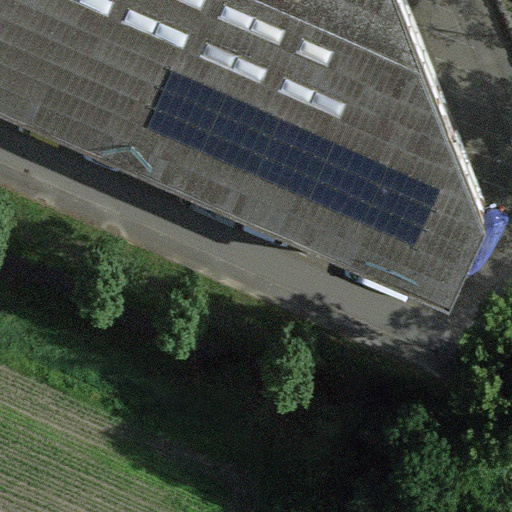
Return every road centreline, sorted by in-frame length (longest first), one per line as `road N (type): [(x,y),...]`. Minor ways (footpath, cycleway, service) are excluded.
road 1 (residential): [(0,143),(511,367)]
road 2 (unknown): [(511,265),(445,0)]
